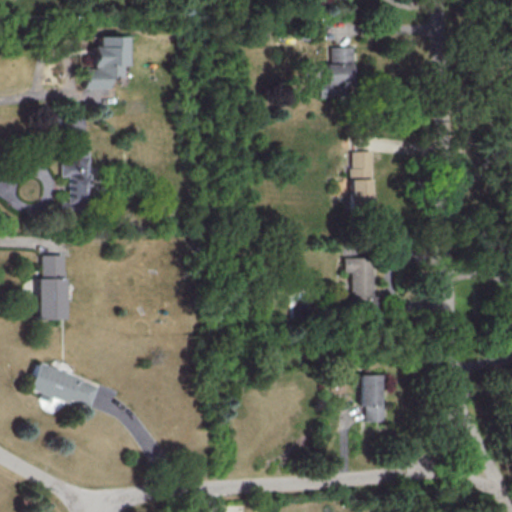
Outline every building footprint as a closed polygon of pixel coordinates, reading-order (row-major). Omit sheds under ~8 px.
[(122,35),(94,36),(94,45),(87,45),(87,67),(79,68),(79,88),(104,88),(104,76),(117,76),(117,65),(122,65),(122,35)] [(62,175),(63,201),(55,201),(56,215),(84,215),(83,142),(55,143),(56,175),(62,175)] [(368,151),(347,150),(346,206),(367,207),(368,151)] [(33,319),(60,319),(59,254),(36,255),(36,276),(32,277),(33,319)] [(347,271),(346,307),(369,307),(369,257),(339,256),(339,271),(347,271)] [(86,406),(93,381),(30,364),(23,391),(63,401),(63,400),(86,406)] [(378,373),(355,374),(356,406),(360,406),(360,421),(378,421),(378,373)]
